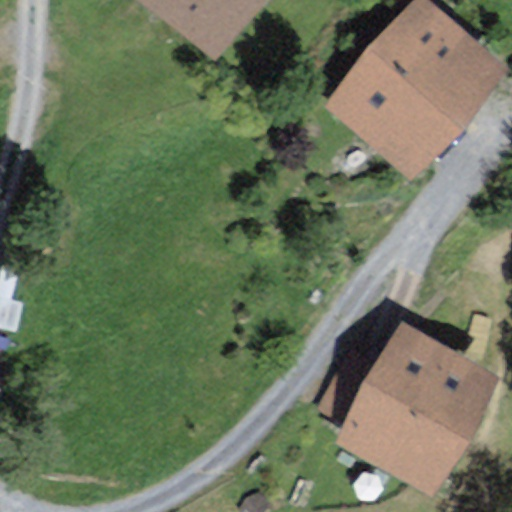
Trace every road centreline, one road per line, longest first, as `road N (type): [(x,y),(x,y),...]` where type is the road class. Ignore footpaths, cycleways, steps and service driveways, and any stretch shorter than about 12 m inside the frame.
road 1 (residential): [(124,511),(201,473),(265,409),(504,122)]
road 2 (residential): [(34,0),(29,101),(0,207)]
